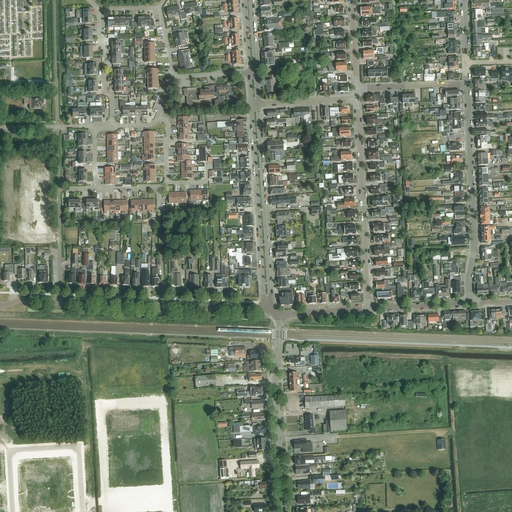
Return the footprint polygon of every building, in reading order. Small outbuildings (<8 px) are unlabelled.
[(472,1),(471,1),(472,9),(485,9),(486,10),(490,9),(500,9),(500,4),(489,4),(489,0),(472,1)] [(199,14),(202,13),(201,7),(198,8),(197,2),(191,4),(193,13),(198,12),(199,14)] [(186,11),(183,11),(185,20),(188,19),(187,15),(193,13),(191,4),(185,5),(186,11)] [(173,7),(175,17),(181,16),(182,20),(185,20),(183,11),(180,12),(179,6),(173,7)] [(267,8),(261,9),(262,17),(266,16),(266,17),(272,16),(272,15),(271,9),(271,7),(267,8)] [(331,7),(331,15),(336,15),(336,13),(343,13),(343,7),(331,7)] [(83,13),(83,19),(92,18),(91,13),(91,10),(80,10),(80,13),(83,13)] [(132,29),(136,29),(135,23),(132,23),(132,17),(126,17),(126,27),(132,27),(132,29)] [(135,23),(136,29),(139,29),(139,27),(145,27),(144,17),(138,17),(138,23),(135,23)] [(151,17),(144,17),(145,27),(149,27),(149,31),(154,31),(154,29),(154,27),(155,27),(154,20),(151,20),(151,17)] [(92,18),(83,19),(83,24),(85,24),(85,27),(91,27),(91,24),(92,24),(92,18)] [(281,18),(262,20),(263,32),(283,30),(283,29),(282,19),(281,19),(281,18)] [(80,36),(83,36),(92,36),(92,30),(91,30),(91,27),(85,27),(81,27),(82,30),(80,30),(80,36)] [(175,41),(185,39),(189,38),(187,32),(186,33),(185,30),(179,31),(180,34),(174,35),(175,41)] [(265,48),(274,47),(274,46),(273,41),(273,34),(263,34),(264,38),(265,48)] [(85,41),(85,44),(92,44),(91,41),(92,41),(92,36),(83,36),(84,41),(85,41)] [(119,42),(119,39),(113,39),(113,43),(112,43),(112,48),(121,48),(121,42),(119,42)] [(185,39),(175,41),(177,47),(182,46),(183,49),(189,48),(188,45),(187,45),(185,39)] [(92,44),(85,44),(81,44),(81,47),(80,47),(80,53),(84,53),(92,53),(92,47),(92,44)] [(458,46),(445,47),(445,49),(448,49),(448,54),(458,54),(458,46)] [(179,61),(189,59),(188,53),(190,53),(189,50),(183,51),(184,54),(178,55),(179,61)] [(263,60),(274,58),(274,51),(268,51),(268,53),(262,54),(263,60)] [(90,58),(90,61),(96,61),(96,58),(93,58),(92,53),(84,53),(84,59),(90,58)] [(113,68),(120,68),(119,64),(121,64),(121,59),(113,59),(113,60),(113,65),(113,68)] [(191,65),(189,59),(179,61),(181,67),(186,66),(187,69),(193,68),(192,64),(191,65)] [(90,65),(88,65),(84,65),(84,70),(97,70),(97,64),(96,64),(96,61),(90,61),(90,65)] [(381,70),(381,77),(388,77),(387,74),(393,74),(393,67),(387,68),(387,70),(385,70),(384,65),(382,65),(382,66),(380,66),(381,70)] [(278,74),(288,73),(297,72),(296,66),(278,68),(278,74)] [(375,71),(374,71),(370,71),(370,66),(368,66),(364,67),(364,71),(368,71),(369,78),(375,78),(375,71)] [(115,76),(123,76),(123,70),(120,71),(120,68),(113,68),(113,71),(115,71),(115,76)] [(511,68),(502,69),(502,78),(511,77),(511,68)] [(90,79),(96,78),(96,76),(97,76),(97,70),(84,70),(85,76),(86,76),(86,79),(90,79)] [(269,76),(270,81),(266,81),(266,89),(267,89),(267,93),(276,93),(275,83),(276,83),(276,76),(269,76)] [(96,78),(90,79),(90,82),(89,82),(89,88),(97,87),(97,82),(96,82),(96,78)] [(327,93),(327,85),(328,85),(328,82),(328,80),(322,80),(323,84),(320,85),(321,93),(327,93)] [(329,87),(334,87),(334,92),(338,91),(338,92),(348,92),(348,86),(338,86),(338,84),(332,84),(331,84),(328,85),(329,87)] [(187,89),(183,89),(184,96),(187,96),(187,109),(193,109),(193,101),(206,100),(206,99),(214,99),(215,110),(225,109),(225,103),(224,103),(224,97),(227,97),(227,99),(234,99),(234,93),(236,93),(235,87),(231,87),(231,85),(211,86),(204,87),(205,90),(200,90),(200,91),(196,91),(196,88),(187,89)] [(97,87),(89,88),(86,88),(86,93),(89,93),(90,93),(91,96),(97,96),(97,93),(97,87)] [(116,93),(116,96),(119,96),(122,96),(122,93),(124,93),(124,87),(115,87),(115,88),(115,93),(116,93)] [(444,95),(444,98),(458,97),(458,96),(460,96),(459,91),(458,91),(458,89),(445,90),(445,95),(444,95)] [(380,104),(385,104),(384,98),(376,98),(375,95),(370,96),(367,96),(367,98),(366,98),(366,102),(380,102),(380,104)] [(390,105),(390,110),(393,110),(393,105),(393,103),(398,103),(398,97),(393,97),(393,95),(388,95),(388,105),(390,105)] [(415,95),(409,95),(409,107),(412,107),(412,103),(415,103),(415,105),(419,105),(418,99),(415,99),(415,95)] [(438,95),(438,98),(438,102),(435,102),(435,106),(441,105),(441,102),(444,102),(444,100),(441,100),(440,95),(438,95)] [(24,105),(30,105),(30,109),(34,109),(34,110),(36,110),(36,109),(41,109),(41,105),(43,105),(43,103),(44,103),(44,101),(43,101),(43,100),(42,100),(42,99),(35,99),(35,100),(30,100),(30,96),(22,96),(23,99),(25,99),(25,101),(24,101),(24,105)] [(130,116),(129,106),(126,106),(126,103),(123,103),(123,102),(120,102),(120,109),(123,109),(123,117),(130,116)] [(141,106),(142,116),(148,116),(148,110),(151,110),(150,104),(147,104),(147,106),(141,106)] [(460,104),(451,105),(443,105),(443,109),(435,110),(435,113),(446,112),(446,109),(451,111),(460,110),(460,104)] [(102,106),(96,107),(96,117),(102,117),(102,114),(105,114),(105,108),(102,108),(102,106)] [(96,117),(96,107),(90,107),(90,108),(87,108),(87,114),(90,114),(90,117),(96,117)] [(330,117),(335,117),(335,114),(350,114),(349,108),(349,107),(341,108),(330,108),(330,117)] [(78,118),(78,110),(72,110),(72,108),(69,108),(69,114),(72,114),(72,118),(78,118)] [(84,114),(87,114),(87,108),(84,108),(84,110),(78,110),(78,118),(84,117),(84,114)] [(276,111),(268,111),(268,112),(267,113),(267,114),(268,115),(268,117),(273,117),(273,118),(275,118),(275,117),(276,117),(276,115),(280,114),(285,113),(285,109),(280,110),(280,111),(276,111)] [(291,111),(291,117),(292,119),(292,127),(295,127),(295,119),(298,118),(301,118),(302,122),(302,126),(305,126),(304,110),(304,109),(301,109),(301,110),(291,111)] [(451,121),(461,120),(460,112),(451,113),(451,116),(451,121)] [(278,126),(278,124),(286,123),(287,127),(292,127),(292,119),(289,119),(278,119),(278,120),(268,121),(268,126),(278,126)] [(461,120),(451,121),(448,121),(447,121),(447,123),(451,123),(452,130),(461,130),(461,120)] [(478,144),(487,144),(486,136),(477,137),(478,144)] [(378,140),(377,140),(368,141),(369,146),(377,146),(377,144),(383,144),(383,137),(378,138),(378,140)] [(86,141),(78,141),(78,146),(77,146),(77,150),(83,149),(83,147),(86,146),(86,141)] [(283,151),(283,144),(283,141),(268,142),(268,152),(275,152),(283,151)] [(460,143),(449,143),(450,151),(460,150),(460,149),(462,149),(461,144),(460,144),(460,143)] [(83,152),(83,149),(77,150),(74,150),(74,153),(74,155),(78,155),(78,158),(86,158),(86,152),(83,152)] [(276,156),(282,156),(285,156),(285,151),(283,151),(275,152),(275,154),(270,155),(270,162),(276,161),(276,156)] [(449,161),(451,161),(452,164),(457,164),(457,163),(462,163),(462,156),(456,157),(456,156),(447,156),(447,164),(450,164),(449,161)] [(77,167),(83,167),(83,164),(86,164),(86,158),(78,158),(79,162),(75,162),(75,167),(77,167)] [(341,169),(344,169),(344,171),(353,171),(353,165),(344,165),(338,165),(338,170),(338,174),(341,174),(341,169)] [(8,169),(1,169),(2,216),(10,215),(10,209),(15,209),(15,199),(20,198),(20,214),(22,214),(22,221),(31,221),(30,180),(41,180),(41,185),(49,185),(49,169),(41,169),(41,173),(29,174),(29,166),(21,166),(21,192),(14,193),(13,171),(8,171),(8,169)] [(280,166),(269,166),(270,174),(280,174),(280,166)] [(83,167),(77,167),(77,170),(79,170),(79,176),(87,176),(87,170),(83,170),(83,167)] [(87,182),(87,176),(79,176),(76,176),(76,179),(77,180),(78,185),(84,185),(84,182),(87,182)] [(251,195),(251,184),(241,184),(241,196),(251,195)] [(381,194),(380,192),(386,192),(385,188),(393,188),(393,184),(392,184),(385,185),(380,185),(380,188),(371,188),(371,194),(381,194)] [(296,204),(296,198),(296,196),(288,197),(271,198),(271,199),(270,199),(271,205),(271,206),(296,204)] [(252,206),(251,198),(246,198),(226,199),(226,203),(234,202),(237,202),(237,205),(238,205),(238,208),(246,207),(252,206)] [(75,208),(75,200),(69,201),(69,204),(66,204),(66,210),(69,210),(69,208),(75,208)] [(75,200),(75,208),(81,208),(81,210),(84,210),(84,204),(81,204),(81,200),(75,200)] [(93,208),(93,200),(87,200),(87,203),(84,204),(84,210),(87,209),(87,208),(93,208)] [(99,209),(102,209),(102,203),(99,203),(99,200),(93,200),(93,208),(96,208),(96,210),(99,210),(99,209)] [(385,210),(381,210),(372,211),(373,217),(381,217),(386,217),(386,215),(388,215),(388,213),(390,213),(390,211),(393,211),(393,208),(385,208),(385,210)] [(277,215),(276,215),(276,220),(277,220),(278,225),(283,224),(287,224),(286,222),(291,222),(290,212),(277,213),(277,215)] [(244,227),(253,226),(252,215),(244,216),(244,227)] [(291,230),(290,230),(286,230),(286,226),(281,227),(282,227),(276,228),(277,240),(282,239),(282,240),(287,240),(286,236),(291,236),(292,236),(292,235),(292,231),(291,230)] [(481,236),(491,235),(490,230),(495,230),(495,226),(490,227),(488,227),(481,227),(481,236)] [(491,243),(491,235),(481,236),(482,244),(489,243),(491,243)] [(464,236),(452,237),(453,245),(465,245),(465,243),(466,243),(466,238),(464,238),(464,236)] [(278,244),(278,250),(281,250),(286,250),(286,252),(289,251),(289,250),(292,249),(292,245),(297,245),(296,241),(290,241),(291,245),(289,245),(288,244),(278,244)] [(482,256),(498,255),(498,251),(495,251),(495,252),(493,252),(493,247),(487,248),(487,249),(482,249),(482,256)] [(236,256),(243,256),(242,254),(255,253),(254,248),(242,248),(242,253),(234,253),(234,257),(236,256)] [(342,261),(342,258),(353,257),(354,257),(358,257),(358,252),(341,254),(341,256),(339,256),(339,255),(332,256),(333,261),(342,261)] [(246,256),(243,256),(236,256),(236,260),(237,260),(238,263),(244,263),(245,266),(251,266),(251,259),(247,259),(246,256)] [(2,274),(2,276),(3,276),(3,281),(4,281),(4,282),(6,282),(6,281),(9,281),(9,274),(13,274),(13,265),(9,265),(9,268),(5,268),(5,273),(3,273),(3,274),(2,274)] [(25,279),(25,269),(20,269),(20,265),(14,265),(14,274),(18,274),(18,280),(25,279)] [(25,279),(25,282),(33,282),(33,276),(36,276),(36,269),(30,269),(26,269),(25,269),(25,279)] [(176,269),(170,269),(170,274),(172,274),(173,285),(175,285),(175,287),(182,286),(181,274),(178,275),(177,269),(176,269)] [(287,277),(287,275),(291,275),(291,271),(287,271),(287,269),(277,269),(278,272),(277,272),(277,276),(278,276),(278,277),(287,277)] [(391,270),(389,270),(388,270),(376,271),(375,272),(376,274),(376,277),(380,277),(380,278),(385,278),(385,277),(391,276),(391,270)] [(340,275),(345,274),(346,278),(350,277),(350,280),(351,280),(351,281),(353,280),(354,280),(359,279),(358,279),(359,278),(359,277),(358,276),(358,274),(348,274),(348,271),(340,272),(340,275)] [(199,275),(190,275),(191,287),(199,286),(199,275)] [(292,277),(292,278),(290,278),(290,277),(287,278),(278,278),(278,288),(289,287),(289,284),(287,284),(287,281),(291,281),(291,282),(293,282),(293,281),(296,280),(296,277),(292,277)] [(453,282),(452,283),(453,293),(457,293),(459,295),(461,292),(460,291),(460,282),(461,282),(461,277),(453,277),(453,282)] [(404,289),(401,289),(401,285),(400,285),(400,281),(403,281),(402,280),(403,280),(403,279),(395,280),(396,287),(395,287),(396,290),(398,290),(398,298),(400,298),(404,298),(404,289)] [(384,283),(376,283),(377,289),(384,289),(384,290),(389,290),(388,280),(384,281),(384,283)] [(446,285),(442,286),(442,293),(442,297),(449,297),(449,288),(450,288),(450,280),(446,280),(446,285)] [(428,282),(423,282),(423,289),(424,298),(435,298),(434,288),(429,289),(428,282)] [(331,294),(332,303),(339,303),(339,296),(335,296),(335,294),(334,291),(332,291),(331,284),(328,284),(329,294),(331,294)] [(346,290),(341,290),(341,297),(347,297),(347,298),(351,298),(351,301),(359,300),(360,299),(360,297),(359,297),(359,294),(347,295),(347,296),(346,296),(346,293),(346,290)] [(396,296),(396,290),(393,290),(391,290),(391,292),(377,293),(377,297),(377,299),(381,299),(388,299),(388,298),(392,298),(392,297),(396,296)] [(311,294),(311,292),(306,292),(306,296),(309,296),(309,297),(308,297),(309,304),(313,304),(313,305),(315,305),(315,304),(316,304),(316,297),(315,297),(315,294),(311,294)] [(326,294),(321,294),(321,292),(317,292),(318,294),(318,300),(319,299),(320,304),(321,304),(323,304),(327,304),(326,294)] [(281,306),(289,306),(288,295),(290,295),(290,293),(281,294),(281,298),(280,298),(280,302),(281,302),(281,306)] [(496,316),(497,320),(501,320),(501,326),(502,331),(506,331),(506,323),(505,319),(503,320),(503,318),(503,310),(495,310),(495,316),(496,316)] [(483,320),(482,320),(481,312),(470,312),(470,321),(470,327),(483,326),(483,320)] [(429,322),(438,322),(439,324),(442,324),(442,318),(438,318),(438,314),(428,315),(429,322)] [(400,327),(407,326),(407,329),(413,328),(413,322),(407,322),(407,316),(400,316),(400,327)] [(260,351),(249,352),(250,360),(260,359),(260,351)] [(319,365),(318,355),(311,356),(311,366),(319,365)] [(296,366),(305,366),(305,358),(288,358),(288,363),(292,363),(292,364),(296,363),(296,366)] [(246,367),(243,367),(244,371),(247,371),(247,372),(251,372),(262,371),(261,366),(261,361),(248,362),(246,363),(246,367)] [(256,374),(249,374),(249,382),(256,382),(256,381),(262,380),(262,375),(256,375),(256,374)] [(195,377),(196,387),(217,386),(216,375),(195,377)] [(305,397),(305,408),(321,408),(345,406),(345,395),(320,397),(305,397)] [(252,399),(246,400),(242,400),(242,404),(245,404),(245,405),(249,404),(249,406),(252,406),(252,409),(264,409),(263,401),(252,402),(252,399)] [(346,411),(330,411),(331,432),(347,431),(346,411)] [(252,414),(252,416),(250,416),(250,414),(242,415),(243,418),(250,419),(252,418),(252,422),(259,422),(259,421),(265,420),(264,414),(259,415),(258,414),(252,414)] [(314,429),(313,415),(306,416),(306,422),(305,422),(306,431),(309,431),(309,434),(316,434),(316,429),(314,429)] [(250,426),(244,426),(244,427),(244,430),(244,432),(251,431),(253,431),(254,435),(260,435),(260,434),(266,433),(265,427),(253,428),(253,425),(250,426)] [(312,442),(307,443),(306,439),(300,440),(300,441),(294,441),(295,449),(302,449),(303,453),(313,452),(312,442)] [(446,439),(437,440),(438,450),(446,449),(446,439)] [(325,457),(325,456),(295,458),(295,464),(314,463),(314,460),(326,459),(325,457)] [(219,461),(219,468),(219,469),(227,468),(226,460),(219,461)] [(249,468),(249,473),(248,473),(247,474),(247,477),(248,477),(255,477),(254,468),(259,468),(259,461),(241,462),(241,469),(249,468)] [(310,474),(310,470),(318,469),(318,465),(296,466),(296,475),(310,474)] [(298,485),(298,488),(298,489),(310,488),(310,485),(314,485),(314,483),(324,483),(323,476),(313,477),(313,482),(310,482),(310,481),(306,481),(306,482),(298,482),(298,485)] [(252,484),(255,484),(256,492),(260,492),(260,490),(269,489),(268,482),(262,483),(262,481),(255,481),(252,481),(252,484)] [(310,500),(310,495),(305,496),(305,497),(298,497),(299,504),(310,503),(314,503),(313,499),(310,500)]
